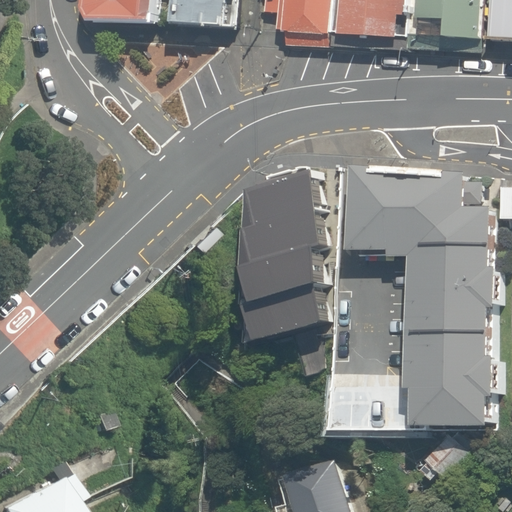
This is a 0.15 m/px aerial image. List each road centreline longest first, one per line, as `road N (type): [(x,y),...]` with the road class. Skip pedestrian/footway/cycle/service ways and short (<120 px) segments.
road 1 (tertiary): [(180,182),(241,129),(296,108),(472,98)]
road 2 (tertiary): [(0,357),(180,182)]
road 3 (residential): [(180,182),(70,66),(42,21),(42,0)]
